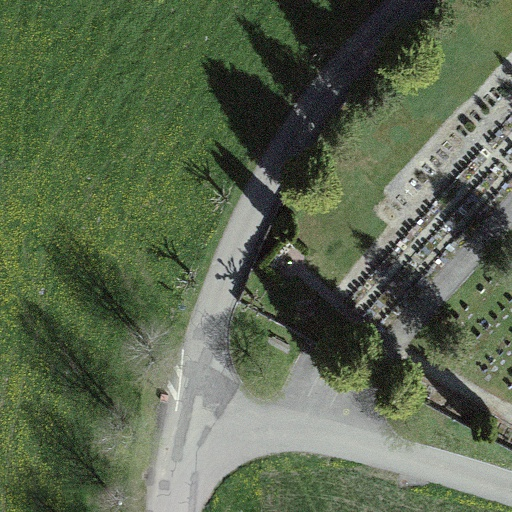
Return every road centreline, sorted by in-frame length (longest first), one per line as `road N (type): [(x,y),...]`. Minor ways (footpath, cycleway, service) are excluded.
road 1 (residential): [(423,0),(330,80),(189,348)]
road 2 (residential): [(189,348),(511,505)]
road 3 (residential): [(189,348),(144,511)]
